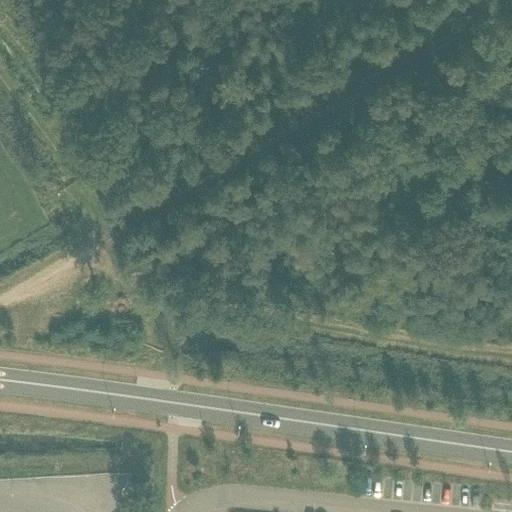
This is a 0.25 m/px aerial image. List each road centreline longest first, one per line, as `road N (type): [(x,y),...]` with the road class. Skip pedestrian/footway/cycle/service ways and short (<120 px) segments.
road 1 (tertiary): [(511,453),(0,379)]
road 2 (track): [(93,248),(511,12)]
road 3 (track): [(0,72),(74,183),(93,248)]
road 4 (track): [(152,374),(158,324),(107,278),(52,270)]
road 5 (residential): [(193,511),(228,499),(353,511)]
